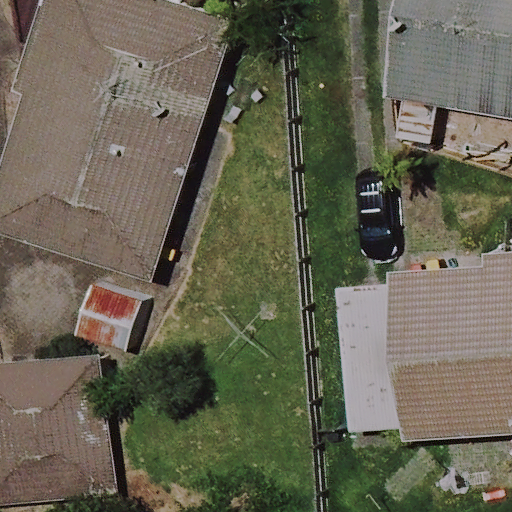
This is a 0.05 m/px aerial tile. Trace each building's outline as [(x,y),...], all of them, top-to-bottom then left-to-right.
[(241,19),(178,0),(51,0),(0,171),(0,227),(164,276),(241,19)] [(511,0),(419,0),(403,95),(511,113),(511,0)] [(511,430),(511,264),(349,268),(353,434),(511,430)] [(166,292),(92,272),(72,342),(147,363),(166,292)] [(117,364),(0,369),(0,499),(123,495),(117,364)]
